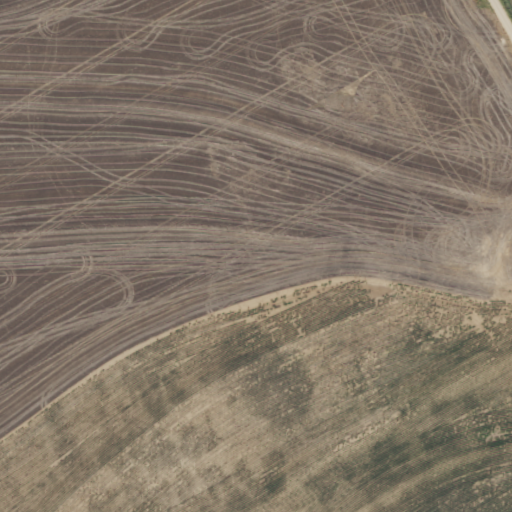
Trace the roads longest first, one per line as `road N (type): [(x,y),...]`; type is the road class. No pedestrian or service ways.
road 1 (residential): [(265,511),(511,365)]
road 2 (residential): [(368,451),(260,260),(249,219)]
